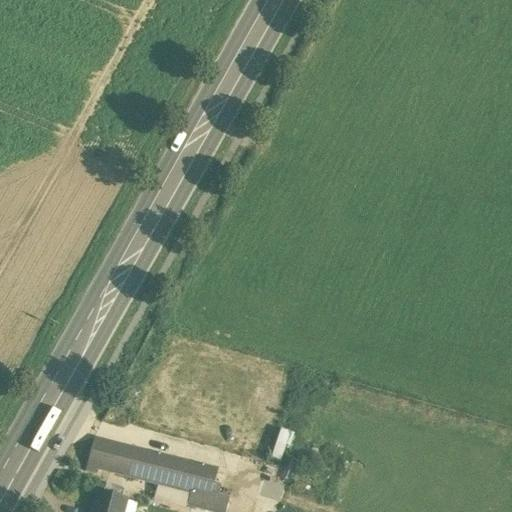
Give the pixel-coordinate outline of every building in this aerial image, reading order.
[(282,458),(289,433),(278,429),(270,454),(282,458)] [(118,446),(95,440),(87,471),(95,473),(96,469),(111,472),(112,471),(117,447),(118,446)] [(176,462),(117,447),(112,471),(170,487),(176,462)] [(176,462),(170,487),(170,488),(190,493),(210,498),(216,471),(176,462)] [(82,490),(104,496),(106,487),(107,484),(85,478),(82,490)] [(122,491),(106,487),(104,496),(103,497),(119,501),(122,491)] [(210,498),(190,493),(186,506),(207,511),(223,511),(227,502),(210,498)] [(103,497),(99,496),(94,511),(124,511),(127,503),(119,501),(103,497)]
